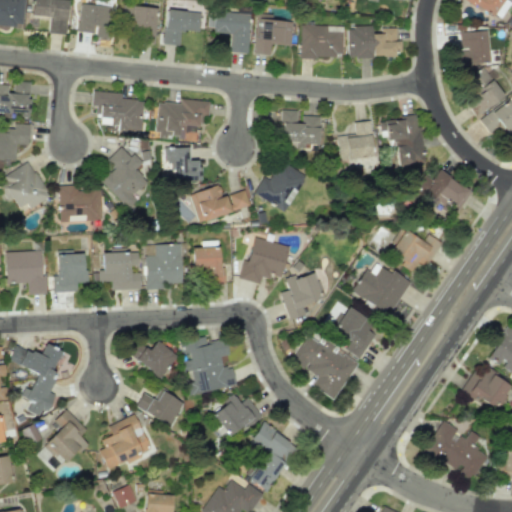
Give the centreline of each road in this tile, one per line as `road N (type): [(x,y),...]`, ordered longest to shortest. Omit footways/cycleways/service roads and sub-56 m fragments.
road 1 (residential): [(429,80),(349,92),(0,57)]
road 2 (residential): [(0,325),(250,317),(277,381),(346,443)]
road 3 (residential): [(431,0),(425,36),(435,100),(470,154),(511,188)]
road 4 (tertiary): [(368,459),(478,299)]
road 5 (tertiary): [(511,201),(409,353)]
road 6 (residential): [(368,459),(437,494),(511,509)]
